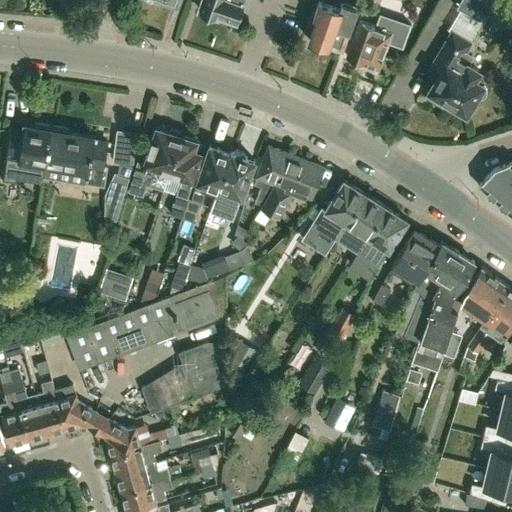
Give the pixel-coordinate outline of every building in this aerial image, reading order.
[(200,0),(199,5),(201,6),(199,10),(213,15),(215,11),(217,11),(217,10),(236,16),(241,0),(200,0)] [(359,0),(357,9),(358,9),(357,11),(365,13),(369,0),(359,0)] [(460,0),(456,7),(460,9),(483,22),(495,0),(460,0)] [(341,3),(340,8),(319,1),(314,15),(313,15),(309,24),(314,26),(310,38),(313,39),(313,45),(322,48),(326,44),(328,45),(328,44),(343,49),(357,11),(358,9),(357,9),(341,3)] [(377,18),(375,25),(360,20),(346,56),(362,62),(364,66),(374,70),(378,68),(388,41),(402,46),(410,23),(394,18),(392,24),(377,18)] [(466,113),(475,98),(476,99),(478,99),(479,99),(481,99),(482,98),(484,97),(485,96),(486,95),(486,93),(487,92),(487,90),(486,89),(486,87),(485,86),(484,85),(474,79),(479,70),(459,58),(469,41),(452,31),(435,59),(444,65),(425,95),(443,106),(446,101),(466,113)] [(11,128),(5,160),(6,160),(3,179),(16,181),(16,178),(41,182),(51,124),(34,121),(34,125),(24,123),(23,130),(11,128)] [(104,164),(108,142),(94,139),(95,136),(68,131),(69,127),(51,124),(41,182),(42,182),(43,175),(103,185),(107,165),(104,164)] [(163,188),(181,134),(179,134),(179,131),(171,128),(169,130),(156,126),(143,162),(138,160),(128,189),(142,194),(146,182),(163,188)] [(104,215),(115,218),(127,177),(131,163),(135,133),(117,130),(113,161),(119,162),(116,174),(114,173),(109,190),(105,193),(105,214),(104,215)] [(189,196),(187,195),(205,141),(181,134),(163,188),(177,193),(170,212),(182,216),(189,196)] [(199,202),(200,202),(204,190),(215,193),(213,197),(214,198),(231,151),(209,143),(191,193),(191,197),(189,196),(182,216),(193,220),(199,202)] [(287,151),(287,152),(268,145),(257,176),(255,176),(253,183),(260,186),(254,200),(263,204),(275,183),(287,152),(287,151)] [(233,151),(231,150),(231,151),(214,198),(210,210),(233,218),(254,158),(244,155),(243,152),(235,149),(233,151)] [(324,166),(287,152),(275,183),(263,204),(260,208),(271,214),(278,218),(293,190),(309,196),(313,194),(324,166)] [(477,185),(493,200),(511,179),(511,160),(493,167),(477,185)] [(336,238),(365,192),(364,191),(343,178),(324,209),(328,212),(319,227),(336,238)] [(511,179),(493,200),(507,213),(511,207),(511,179)] [(357,251),(386,205),(365,192),(336,238),(357,251)] [(378,264),(407,218),(386,205),(357,251),(378,264)] [(414,228),(391,266),(418,282),(423,273),(442,241),(441,240),(439,243),(414,228)] [(403,336),(417,340),(426,316),(426,317),(433,296),(430,294),(458,250),(442,241),(423,273),(418,282),(415,289),(421,293),(403,336)] [(474,261),(458,250),(430,294),(433,296),(426,317),(426,316),(417,340),(419,341),(412,359),(436,368),(460,301),(451,298),(453,294),(474,261)] [(463,293),(461,301),(468,307),(465,311),(472,315),(475,311),(486,319),(487,319),(509,287),(481,268),(463,293)] [(381,303),(390,289),(381,283),(373,299),(381,303)] [(463,355),(464,355),(473,359),(476,352),(490,332),(500,339),(511,321),(511,289),(509,287),(487,319),(486,319),(467,345),(463,355)] [(186,327),(217,315),(208,290),(177,302),(186,327)] [(67,333),(79,367),(183,328),(170,295),(67,333)] [(335,350),(347,328),(336,320),(322,343),(335,350)] [(223,384),(207,341),(179,352),(195,394),(223,384)] [(48,368),(42,348),(32,350),(38,371),(48,368)] [(47,432),(39,403),(36,392),(26,395),(18,367),(10,370),(13,380),(15,388),(30,437),(47,432)] [(511,371),(492,367),(488,375),(496,376),(509,379),(511,372),(511,371)] [(10,370),(0,372),(0,375),(2,384),(13,380),(10,370)] [(511,380),(509,379),(496,376),(493,388),(505,391),(501,408),(511,410),(511,380)] [(36,392),(39,403),(47,432),(65,427),(54,389),(51,379),(40,382),(43,390),(36,392)] [(155,381),(142,386),(152,411),(165,405),(155,381)] [(91,427),(100,431),(105,434),(111,454),(140,445),(135,427),(128,429),(121,425),(108,418),(98,412),(77,400),(72,383),(54,389),(65,427),(83,422),(91,427)] [(462,386),(458,398),(475,402),(478,390),(462,386)] [(0,402),(0,408),(1,413),(9,443),(30,437),(15,388),(4,391),(7,400),(0,402)] [(336,400),(326,421),(341,429),(352,408),(336,400)] [(511,410),(501,408),(497,426),(485,423),(482,435),(506,440),(508,430),(511,430),(511,410)] [(164,427),(167,437),(178,434),(176,424),(164,427)] [(304,460),(314,437),(299,430),(289,453),(304,460)] [(178,434),(167,437),(170,447),(181,444),(178,434)] [(387,442),(386,441),(365,434),(358,455),(380,463),(387,442)] [(491,449),(487,467),(511,472),(511,452),(503,451),(506,440),(482,435),(479,446),(491,449)] [(111,454),(114,467),(116,472),(155,461),(152,452),(161,450),(158,439),(140,445),(111,454)] [(387,446),(382,463),(402,470),(408,452),(387,446)] [(201,467),(212,464),(209,455),(198,458),(201,467)] [(155,461),(116,472),(121,490),(169,476),(166,466),(157,469),(155,461)] [(212,464),(201,467),(203,477),(214,473),(212,464)] [(494,488),(508,492),(511,492),(511,472),(487,467),(483,484),(471,481),(468,492),(491,500),(494,488)] [(121,490),(126,509),(166,497),(163,489),(172,486),(169,476),(121,490)] [(371,487),(359,483),(351,505),(363,510),(371,487)] [(499,502),(465,492),(464,505),(498,510),(499,502)] [(129,511),(178,511),(177,508),(169,510),(167,502),(129,511)] [(187,511),(199,511),(197,503),(186,506),(187,511)]
